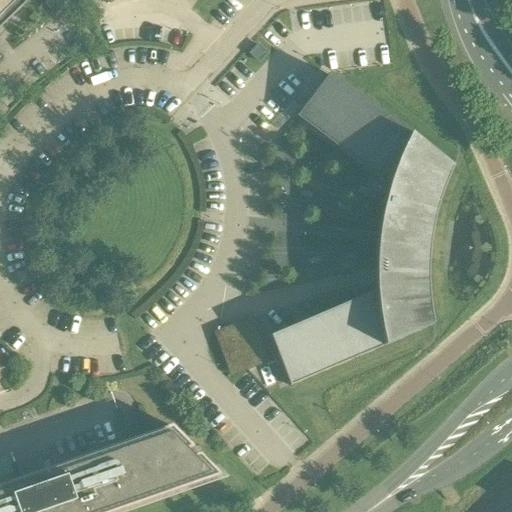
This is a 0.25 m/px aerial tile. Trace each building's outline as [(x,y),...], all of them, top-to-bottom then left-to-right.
[(0,0),(0,28),(28,0),(0,0)] [(259,62),(267,53),(258,45),(250,54),(259,62)] [(426,270),(420,272),(421,253),(423,235),(427,216),(432,220),(437,202),(443,184),(451,167),(328,74),(296,117),(392,189),(388,203),(385,217),(382,231),(381,246),(379,261),(379,275),(380,290),(269,337),(290,386),(431,325),(428,307),(426,288),(426,270)] [(0,120),(9,110),(0,102),(0,120)] [(21,286),(31,281),(32,281),(27,270),(16,275),(21,286)] [(213,335),(231,379),(269,363),(252,319),(213,335)] [(0,485),(0,511),(115,511),(219,476),(198,455),(192,457),(185,450),(192,448),(170,426),(144,435),(0,485)]
